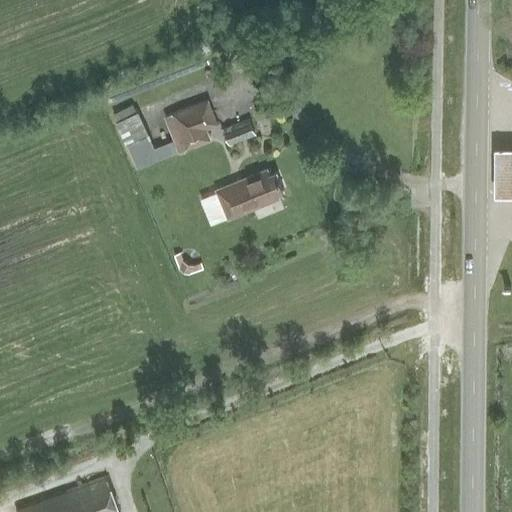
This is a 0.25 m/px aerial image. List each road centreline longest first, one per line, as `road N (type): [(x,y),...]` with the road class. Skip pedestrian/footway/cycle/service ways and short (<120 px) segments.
road 1 (primary): [(471,511),(471,0)]
road 2 (unclassified): [(426,186),(425,511)]
